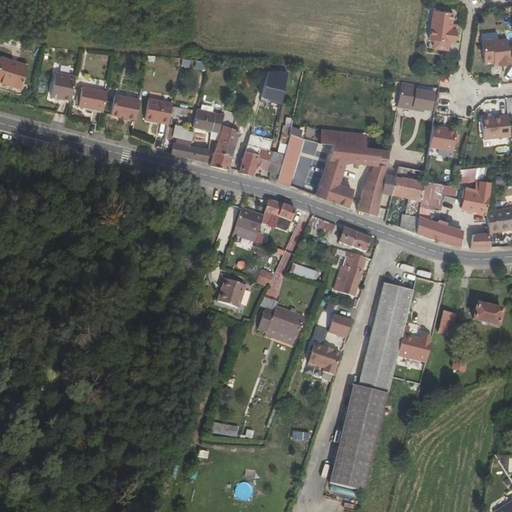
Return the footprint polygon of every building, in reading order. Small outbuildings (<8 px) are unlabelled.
[(453,30),(455,14),(435,11),(431,40),(451,43),(451,42),(456,42),(458,31),(453,30)] [(501,63),(511,61),(511,60),(509,38),(499,40),(498,35),(495,33),(487,34),(483,37),(484,41),(483,42),(485,63),(495,62),(501,61),(501,63)] [(0,36),(0,43),(21,52),(24,42),(10,37),(9,39),(0,36)] [(27,65),(0,57),(0,56),(0,83),(20,90),(27,65)] [(206,63),(182,58),(181,65),(205,69),(206,63)] [(205,69),(181,65),(179,74),(203,78),(205,69)] [(285,67),(269,66),(267,71),(267,79),(284,80),(285,67)] [(70,98),(75,74),(54,70),(50,95),(58,96),(70,98)] [(434,88),(401,83),(397,108),(412,111),(413,108),(430,111),(434,88)] [(103,109),(107,92),(82,88),(78,104),(103,109)] [(134,122),(138,102),(113,98),(109,118),(117,119),(125,121),(134,122)] [(172,107),(173,103),(149,99),(146,117),(155,119),(154,122),(168,125),(170,114),(172,107)] [(235,108),(225,105),(224,110),(234,113),(235,108)] [(179,108),(172,107),(170,114),(178,115),(179,111),(179,108)] [(249,118),(250,114),(246,113),(245,111),(238,109),(236,114),(249,118)] [(214,113),(196,110),(193,128),(210,131),(214,113)] [(234,123),(236,114),(234,113),(224,110),(223,115),(222,120),(225,121),(234,123)] [(214,113),(210,131),(219,133),(222,120),(223,115),(214,113)] [(245,127),(249,118),(236,114),(234,123),(240,125),(245,127)] [(483,139),(510,136),(508,115),(481,117),(483,139)] [(218,142),(235,146),(239,131),(223,126),(218,142)] [(455,132),(433,128),(429,149),(452,152),(455,132)] [(170,155),(194,160),(196,148),(195,147),(193,147),(189,147),(191,137),(191,132),(187,132),(175,129),(174,136),(176,137),(175,143),(172,143),(170,155)] [(321,131),(319,144),(319,145),(331,147),(327,161),(316,197),(347,208),(351,198),(335,193),(337,185),(343,164),(352,163),(372,165),(365,181),(361,190),(356,210),(376,217),(381,193),(384,175),(388,152),(362,148),(364,137),(321,131)] [(268,139),(250,133),(239,172),(252,176),(260,148),(265,149),(268,139)] [(194,160),(207,163),(208,148),(204,148),(205,142),(196,140),(195,147),(196,148),(194,160)] [(214,153),(232,158),(235,146),(218,142),(214,153)] [(283,155),(271,151),(265,149),(260,148),(252,176),(255,176),(257,167),(270,171),(277,173),(283,155)] [(211,166),(228,170),(232,158),(214,153),(211,164),(211,166)] [(460,168),(461,181),(476,181),(475,168),(460,168)] [(275,181),(277,173),(270,171),(269,179),(275,181)] [(394,177),(384,175),(381,193),(392,195),(394,177)] [(424,183),(394,177),(392,195),(410,199),(408,206),(403,205),(402,213),(418,216),(424,183)] [(463,209),(485,213),(489,183),(478,182),(476,193),(466,192),(463,209)] [(353,190),(337,185),(335,193),(351,198),(353,190)] [(295,210),(268,200),(262,215),(260,223),(286,232),(295,210)] [(262,215),(241,207),(234,228),(255,235),(260,223),(262,215)] [(489,233),(511,228),(511,208),(486,213),(489,233)] [(400,228),(415,233),(418,218),(418,216),(402,213),(400,228)] [(333,224),(312,216),(306,228),(311,230),(309,234),(318,237),(320,233),(327,236),(333,232),(333,224)] [(415,233),(460,246),(462,233),(463,231),(418,218),(415,233)] [(355,232),(342,228),(338,242),(350,246),(355,232)] [(369,238),(355,232),(350,246),(364,252),(369,238)] [(471,249),(490,248),(488,233),(472,234),(472,235),(470,249),(471,249)] [(346,257),(335,289),(340,291),(342,284),(357,288),(362,270),(361,270),(365,258),(352,253),(352,254),(351,259),(346,257)] [(313,280),(316,273),(316,271),(296,263),(292,273),(313,280)] [(261,269),(256,283),(268,288),(273,274),(261,269)] [(325,276),(316,273),(313,280),(323,284),(325,276)] [(237,308),(244,286),(224,279),(217,301),(237,308)] [(328,483),(362,491),(379,423),(396,356),(401,334),(412,291),(382,283),(356,386),(352,385),(328,483)] [(340,291),(335,289),(334,291),(354,297),(357,288),(342,284),(340,291)] [(500,310),(477,305),(473,319),(496,325),(500,310)] [(267,327),(294,337),(296,338),(303,317),(275,307),(274,310),(265,307),(256,330),(265,333),(267,327)] [(455,315),(441,311),(437,329),(451,332),(455,315)] [(347,339),(352,320),(335,315),(329,333),(347,339)] [(292,345),(294,337),(267,327),(265,333),(264,335),(292,345)] [(418,338),(401,334),(396,356),(423,363),(430,339),(419,336),(418,338)] [(323,349),(315,347),(309,365),(325,370),(324,373),(335,377),(342,355),(334,352),(334,351),(323,348),(323,349)] [(467,357),(454,354),(450,369),(464,372),(467,357)] [(228,434),(229,425),(212,422),(210,431),(228,434)] [(418,423),(410,422),(408,430),(416,431),(418,423)] [(201,449),(197,455),(206,460),(209,453),(201,449)] [(511,511),(511,500),(493,511),(511,511)]
